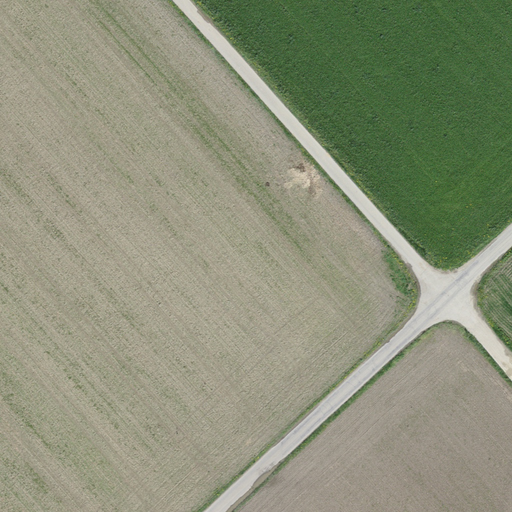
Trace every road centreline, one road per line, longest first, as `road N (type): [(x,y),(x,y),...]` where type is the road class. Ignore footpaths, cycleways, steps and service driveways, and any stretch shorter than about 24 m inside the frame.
road 1 (track): [(511,373),(178,0)]
road 2 (unclassified): [(220,511),(511,239)]
